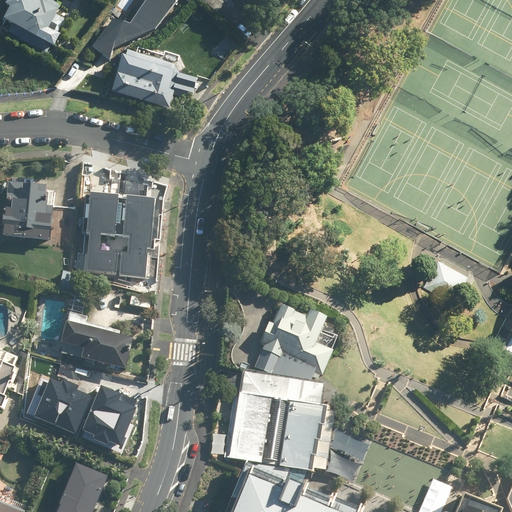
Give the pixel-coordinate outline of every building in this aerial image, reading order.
[(39,0),(5,0),(1,10),(6,12),(0,25),(53,50),(60,38),(56,36),(64,20),(54,16),(57,9),(39,0)] [(110,63),(111,49),(155,32),(178,0),(147,0),(127,28),(123,29),(113,22),(93,50),(110,63)] [(195,80),(177,75),(181,61),(138,50),(136,58),(121,54),(110,97),(167,112),(173,93),(190,98),(195,80)] [(47,190),(7,186),(2,240),(48,244),(51,210),(46,209),(47,190)] [(86,254),(84,269),(117,273),(119,251),(100,249),(102,234),(115,236),(119,194),(92,191),(87,232),(91,232),(88,254),(86,254)] [(123,250),(121,274),(146,276),(148,254),(146,254),(147,247),(150,247),(154,197),(125,194),(121,236),(129,236),(128,250),(123,250)] [(467,279),(438,263),(424,288),(454,304),(467,279)] [(74,274),(63,272),(59,290),(70,293),(74,274)] [(254,370),(270,376),(309,382),(313,373),(322,377),(333,351),(315,344),(325,320),(307,313),(305,318),(280,308),(272,327),(268,325),(260,344),(264,346),(254,370)] [(511,322),(506,334),(509,335),(500,353),(511,358),(511,322)] [(130,342),(64,326),(60,340),(59,347),(81,353),(79,361),(122,372),(130,342)] [(12,371),(0,366),(0,411),(1,412),(6,399),(2,398),(12,371)] [(335,409),(320,407),(323,384),(309,382),(270,376),(242,372),(240,382),(239,392),(234,391),(224,458),(244,461),(291,468),(325,473),(335,409)] [(351,383),(343,391),(356,402),(363,393),(351,383)] [(126,413),(70,390),(56,426),(118,451),(125,433),(119,430),(126,413)] [(382,446),(372,442),(364,463),(374,467),(382,446)] [(400,451),(389,447),(385,455),(396,460),(400,451)] [(291,468),(244,461),(241,469),(224,511),(354,511),(285,484),(291,468)] [(372,471),(362,466),(353,485),(362,490),(372,471)] [(92,511),(105,481),(75,468),(56,511),(92,511)] [(496,511),(497,511),(458,496),(451,511),(496,511)] [(113,511),(118,503),(108,499),(102,511),(113,511)]
